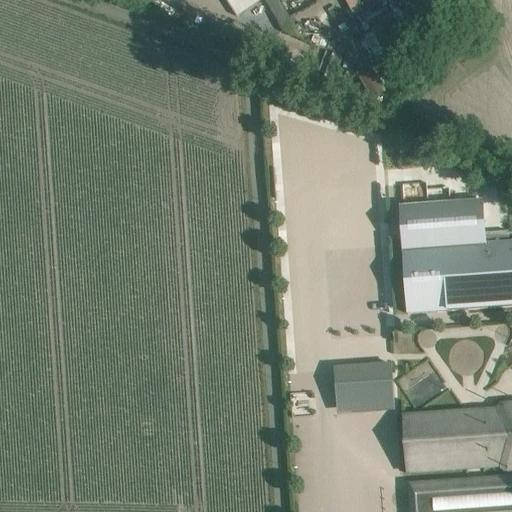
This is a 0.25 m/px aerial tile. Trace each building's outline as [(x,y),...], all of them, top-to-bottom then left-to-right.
[(178,0),(145,0),(148,3),(174,19),(178,13),(178,0)] [(260,0),(178,0),(178,13),(174,19),(205,35),(260,0)] [(407,43),(390,12),(388,8),(365,20),(367,24),(382,54),(407,43)] [(483,202),(400,208),(408,315),(511,308),(511,244),(510,245),(486,246),(485,234),(483,202)] [(328,255),(331,338),(395,335),(391,253),(328,255)] [(363,369),(335,371),(337,408),(353,407),(354,412),(395,410),(392,365),(363,367),(363,369)] [(290,374),(291,414),(314,413),(312,373),(290,374)] [(511,405),(402,412),(405,475),(511,469),(511,405)] [(410,511),(511,511),(511,476),(409,481),(410,511)]
